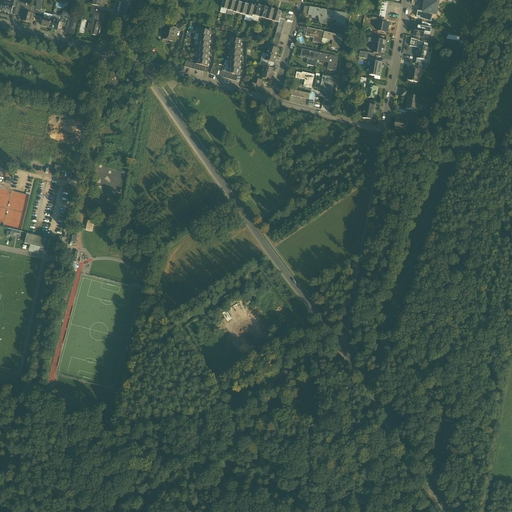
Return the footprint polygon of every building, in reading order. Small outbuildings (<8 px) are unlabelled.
[(230,0),(229,0),(223,0),(221,9),(227,11),(230,0)] [(236,2),(230,0),(227,11),(233,12),(236,2)] [(431,0),(428,0),(424,0),(425,1),(423,12),(432,14),(436,15),(438,2),(431,0)] [(144,2),(140,1),(139,1),(138,3),(137,5),(138,5),(137,9),(141,10),(141,13),(144,13),(145,11),(146,12),(148,3),(144,2)] [(103,4),(93,2),(90,14),(98,15),(97,22),(96,23),(102,24),(105,11),(101,10),(103,4)] [(242,4),(236,2),(233,12),(239,14),(242,4)] [(13,5),(3,3),(2,6),(1,11),(11,14),(13,7),(14,5),(13,5)] [(27,5),(21,3),(18,16),(24,17),(25,12),(30,13),(31,10),(26,8),(27,5)] [(248,5),(242,4),(239,14),(246,16),(248,5)] [(255,7),(248,5),(246,16),(252,17),(253,16),(255,7)] [(262,7),(255,5),(255,7),(253,16),(259,18),(262,7)] [(268,9),(262,7),(259,18),(265,19),(268,9)] [(328,11),(310,7),(308,15),(316,17),(317,16),(319,16),(321,24),(326,25),(327,18),(328,11)] [(268,9),(265,19),(272,21),(275,11),(268,9)] [(282,13),(275,11),(272,21),(279,23),(279,21),(280,19),(281,13),(282,13)] [(347,14),(328,11),(327,18),(337,20),(336,25),(345,27),(347,14)] [(423,12),(417,11),(416,17),(431,22),(432,14),(423,12)] [(30,13),(25,12),(24,17),(23,21),(31,23),(33,14),(30,13)] [(52,19),(44,17),(43,18),(41,26),(49,28),(52,19)] [(65,32),(74,35),(78,20),(71,18),(70,23),(69,25),(67,24),(66,27),(65,32)] [(59,21),(52,19),(49,28),(57,30),(59,23),(60,21),(59,21)] [(93,21),(92,24),(89,24),(87,30),(88,30),(92,31),(91,34),(92,35),(95,36),(96,31),(95,31),(96,26),(101,27),(102,24),(96,23),(97,22),(93,21)] [(379,22),(377,31),(387,33),(389,24),(383,23),(379,22)] [(174,28),(166,26),(163,40),(173,42),(176,28),(174,28)] [(421,27),(418,26),(418,28),(415,27),(413,36),(418,37),(420,37),(423,38),(424,34),(430,35),(431,28),(430,28),(421,27)] [(324,32),(308,28),(306,34),(315,36),(313,42),(321,44),(323,39),(324,32)] [(211,32),(200,29),(198,35),(199,35),(209,38),(210,37),(211,32)] [(343,36),(324,32),(323,39),(327,40),(328,43),(330,40),(333,41),(331,48),(340,50),(343,36)] [(209,38),(199,35),(198,41),(199,41),(209,44),(209,43),(211,38),(210,37),(209,38)] [(242,40),(231,37),(229,43),(231,44),(231,43),(241,46),(242,40)] [(420,41),(411,38),(410,46),(418,48),(418,46),(422,47),(422,43),(419,43),(420,41)] [(386,41),(376,39),(374,53),(384,55),(386,41)] [(209,44),(199,41),(197,47),(199,47),(209,49),(210,44),(209,43),(209,44)] [(241,46),(231,43),(231,44),(229,49),(230,50),(230,49),(240,52),(242,46),(241,46)] [(422,47),(418,46),(418,48),(416,59),(426,60),(428,48),(422,47)] [(209,49),(199,47),(197,52),(198,53),(208,55),(210,50),(209,49)] [(272,47),(269,47),(267,54),(276,57),(279,49),(277,49),(272,47)] [(240,52),(230,49),(230,50),(229,55),(230,55),(240,58),(242,52),(240,52)] [(319,53),(302,50),(301,55),(309,57),(308,65),(316,67),(318,59),(319,53)] [(208,55),(198,53),(197,58),(198,59),(198,58),(208,61),(209,55),(208,55)] [(338,58),(319,53),(318,59),(322,60),(321,61),(331,63),(329,70),(335,71),(338,58)] [(276,57),(267,54),(265,61),(269,62),(275,64),(276,57)] [(240,58),(230,55),(228,61),(229,61),(240,64),(241,58),(240,58)] [(208,61),(198,58),(198,59),(196,64),(197,65),(200,65),(203,66),(206,67),(207,67),(209,61),(208,61)] [(240,64),(229,61),(228,67),(229,67),(239,70),(241,64),(240,64)] [(382,63),(372,61),(371,67),(373,67),(372,76),(374,76),(380,77),(382,63)] [(239,70),(229,67),(228,73),(229,73),(232,74),(235,75),(238,76),(239,76),(240,70),(239,70)] [(267,68),(263,67),(262,72),(263,74),(262,78),(266,79),(267,77),(270,78),(271,76),(273,75),(272,72),(272,71),(271,70),(271,69),(267,68)] [(418,70),(411,69),(410,76),(408,75),(407,80),(412,81),(411,82),(417,83),(419,71),(419,70),(418,70)] [(119,74),(111,72),(108,89),(116,91),(119,74)] [(314,75),(302,72),(302,74),(297,72),(295,78),(307,81),(306,87),(311,88),(314,75)] [(333,79),(323,77),(321,89),(330,91),(333,79)] [(372,87),(366,86),(366,88),(369,89),(368,97),(376,98),(378,88),(372,87)] [(409,91),(402,88),(401,96),(408,98),(408,95),(409,91)] [(408,95),(408,98),(406,109),(412,110),(411,112),(416,113),(416,111),(418,111),(419,105),(417,105),(419,97),(408,95)] [(374,110),(364,108),(362,118),(372,120),(374,110)] [(402,119),(396,117),(395,122),(394,127),(398,128),(398,126),(403,127),(405,120),(405,119),(402,119)] [(25,157),(62,167),(70,132),(50,128),(47,142),(31,138),(25,157)] [(104,197),(92,195),(90,201),(103,204),(103,203),(104,197)] [(102,207),(91,204),(90,211),(102,213),(104,207),(102,207)] [(88,220),(85,230),(91,232),(94,222),(88,220)] [(46,238),(27,234),(25,244),(31,245),(31,246),(34,247),(34,246),(39,247),(39,250),(47,252),(49,241),(45,240),(46,238)] [(448,439),(440,438),(438,447),(446,448),(447,445),(448,445),(448,443),(448,442),(448,439)]
